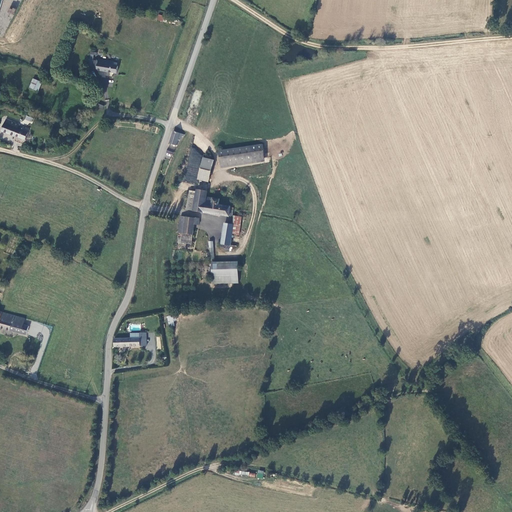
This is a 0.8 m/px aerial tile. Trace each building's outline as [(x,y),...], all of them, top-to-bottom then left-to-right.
[(97,59),(97,61),(92,61),(92,69),(96,69),(96,70),(99,70),(116,71),(117,64),(112,64),(113,60),(97,59)] [(38,84),(29,81),(25,90),(34,93),(38,84)] [(25,116),(23,123),(31,125),(33,117),(25,116)] [(16,127),(3,122),(1,126),(0,130),(0,134),(12,139),(12,138),(23,142),(26,134),(18,132),(18,133),(14,132),(15,129),(16,127)] [(186,135),(175,131),(170,144),(176,145),(179,138),(182,139),(183,136),(184,137),(186,135)] [(263,145),(220,151),(223,168),(266,162),(263,145)] [(215,161),(204,158),(198,179),(209,182),(215,161)] [(229,216),(232,216),(233,211),(230,210),(231,208),(218,206),(219,199),(206,197),(207,191),(197,190),(196,192),(191,191),(187,210),(229,217),(229,216)] [(195,219),(181,217),(180,226),(179,234),(177,246),(191,248),(195,225),(195,219)] [(235,217),(233,225),(234,225),(232,234),(239,235),(241,226),(242,218),(235,217)] [(225,224),(222,244),(230,246),(232,234),(234,225),(233,225),(225,224)] [(213,283),(238,284),(238,263),(212,263),(213,283)] [(0,315),(0,330),(24,337),(26,328),(21,327),(15,325),(16,319),(0,315)] [(131,339),(141,338),(141,333),(145,333),(146,326),(132,327),(131,339)] [(131,339),(115,339),(115,348),(141,346),(147,346),(147,333),(145,333),(141,333),(141,338),(131,339)]
